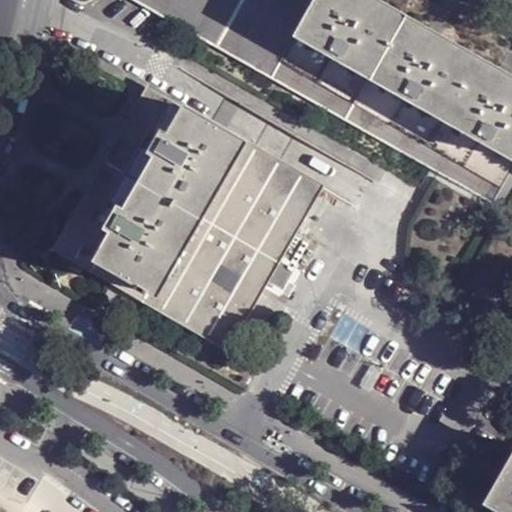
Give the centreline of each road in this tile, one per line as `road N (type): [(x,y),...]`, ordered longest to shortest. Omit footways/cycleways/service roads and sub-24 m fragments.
road 1 (residential): [(363,511),(0,293)]
road 2 (residential): [(0,366),(220,511)]
